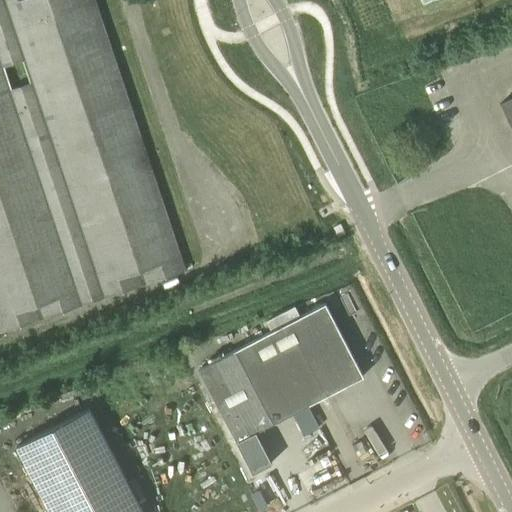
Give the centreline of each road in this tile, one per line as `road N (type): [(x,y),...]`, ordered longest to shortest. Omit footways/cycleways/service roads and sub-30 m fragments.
road 1 (secondary): [(451,388),(299,91)]
road 2 (unclassified): [(345,511),(479,442)]
